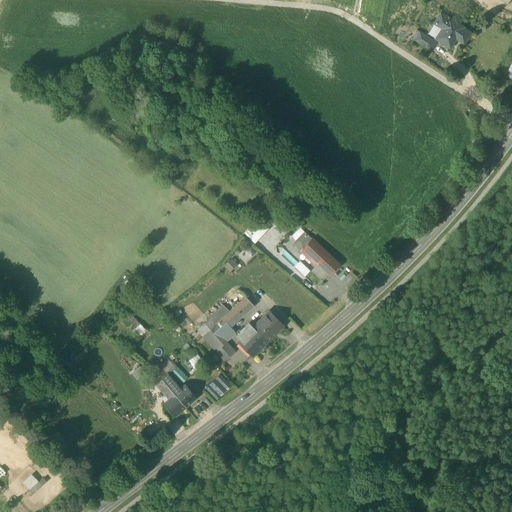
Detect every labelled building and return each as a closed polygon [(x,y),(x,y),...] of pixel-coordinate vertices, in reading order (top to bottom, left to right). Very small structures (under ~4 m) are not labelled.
[(435,38),(449,48),(457,36),(465,40),(470,33),(462,28),(463,27),(448,17),(448,18),(440,13),(435,22),(442,26),(435,38)] [(442,26),(435,22),(427,33),(435,38),(442,26)] [(415,40),(430,49),(435,42),(420,32),(415,40)] [(267,214),(277,223),(284,215),(274,206),(267,214)] [(251,239),(255,242),(266,230),(257,221),(250,229),(256,234),(251,239)] [(298,243),(306,235),(299,228),(291,236),(298,243)] [(246,233),(251,239),(256,234),(250,229),(246,233)] [(295,246),(301,251),(312,240),(306,235),(298,243),(295,246)] [(317,263),(329,274),(339,265),(312,240),(301,251),(300,251),(315,265),(317,263)] [(231,258),(223,264),(229,271),(237,265),(231,258)] [(300,261),(294,268),(304,277),(310,271),(300,261)] [(226,340),(235,333),(230,327),(253,305),(245,297),(229,311),(213,325),(202,335),(216,351),(226,342),(227,341),(226,340)] [(229,311),(223,306),(208,319),(213,325),(229,311)] [(269,312),(253,327),(267,341),(283,325),(269,312)] [(132,323),(128,326),(132,330),(140,324),(134,316),(129,320),(132,323)] [(197,330),(202,335),(213,325),(208,319),(197,330)] [(235,336),(240,341),(253,327),(248,323),(235,336)] [(140,324),(132,330),(138,338),(146,331),(140,324)] [(121,326),(117,331),(124,337),(128,331),(121,326)] [(267,341),(253,327),(240,341),(254,354),(267,341)] [(240,341),(238,343),(252,356),(254,354),(240,341)] [(216,351),(224,360),(234,351),(226,342),(216,351)] [(152,360),(158,365),(168,353),(163,348),(152,360)] [(196,353),(188,361),(197,371),(205,363),(196,353)] [(168,359),(162,364),(169,371),(169,372),(175,367),(168,359)] [(166,374),(169,372),(169,371),(162,364),(144,379),(151,387),(155,384),(155,383),(161,379),(166,374)] [(139,366),(130,374),(136,380),(145,373),(139,366)] [(185,407),(195,397),(184,385),(180,389),(176,389),(177,386),(166,374),(161,379),(185,407)] [(151,388),(144,379),(140,383),(147,391),(151,388)] [(163,403),(174,416),(185,407),(161,379),(155,383),(155,384),(165,396),(168,396),(169,399),(163,403)] [(38,470),(33,474),(38,480),(43,476),(38,470)] [(22,482),(29,490),(38,482),(31,474),(22,482)] [(29,490),(25,494),(28,498),(46,482),(43,478),(38,482),(29,490)]
